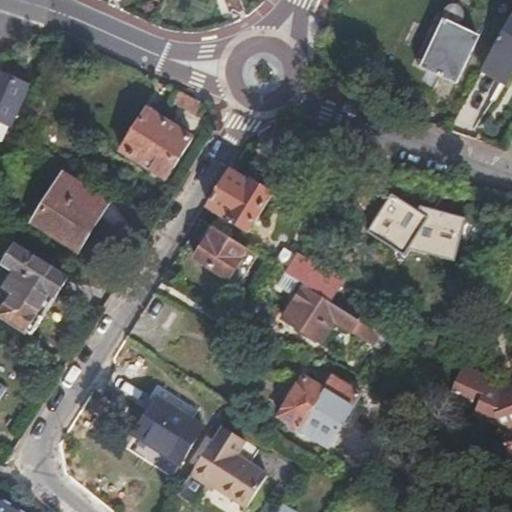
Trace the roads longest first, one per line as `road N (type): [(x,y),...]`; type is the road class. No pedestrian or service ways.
road 1 (residential): [(243,110),(29,441),(28,465),(40,488),(71,511)]
road 2 (tertiary): [(511,183),(290,94)]
road 3 (tertiary): [(219,74),(12,0)]
